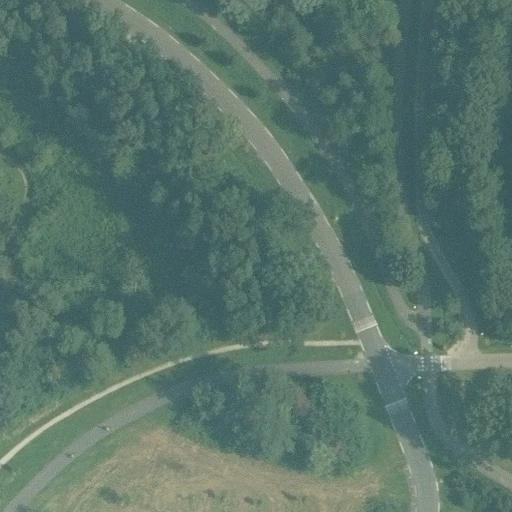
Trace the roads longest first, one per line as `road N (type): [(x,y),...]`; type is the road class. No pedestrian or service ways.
road 1 (unknown): [(453,511),(113,425),(80,402),(0,378)]
road 2 (tertiary): [(381,364),(339,263),(273,157),(183,62),(96,0)]
road 3 (tertiary): [(427,511),(420,455),(381,364)]
road 4 (unclassified): [(381,364),(511,364)]
